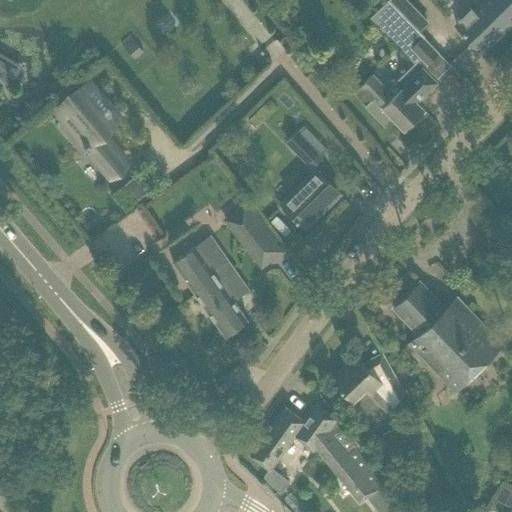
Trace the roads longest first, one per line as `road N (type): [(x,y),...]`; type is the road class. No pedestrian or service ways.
road 1 (residential): [(263,389),(402,207),(511,97)]
road 2 (secondary): [(161,435),(127,362),(61,300)]
road 3 (secondary): [(61,300),(105,370),(123,447)]
